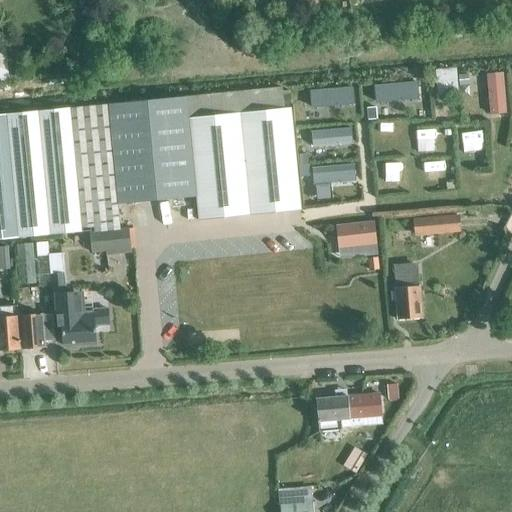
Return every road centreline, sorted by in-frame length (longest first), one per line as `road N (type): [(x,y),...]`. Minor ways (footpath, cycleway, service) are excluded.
road 1 (residential): [(0,392),(448,353)]
road 2 (residential): [(347,511),(448,353)]
